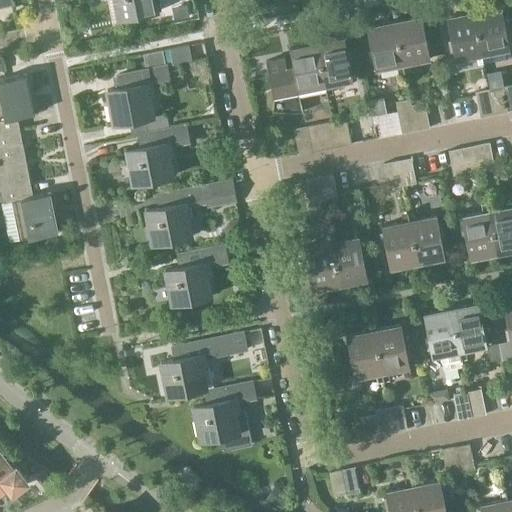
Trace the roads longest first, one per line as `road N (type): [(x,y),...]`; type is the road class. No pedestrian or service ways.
road 1 (residential): [(511,420),(321,457),(298,439),(215,0)]
road 2 (residential): [(111,334),(52,29)]
road 3 (residential): [(99,461),(0,383)]
